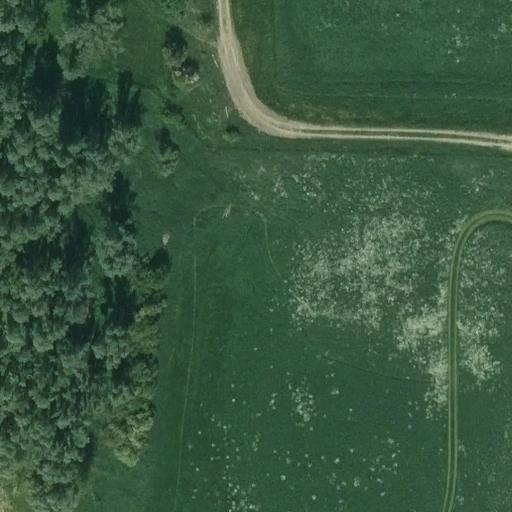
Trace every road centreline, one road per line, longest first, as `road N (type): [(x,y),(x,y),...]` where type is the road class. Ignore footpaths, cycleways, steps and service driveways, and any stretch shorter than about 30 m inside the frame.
road 1 (track): [(229,0),(238,91),(270,125),(511,142)]
road 2 (track): [(511,199),(475,210),(457,241),(457,511)]
